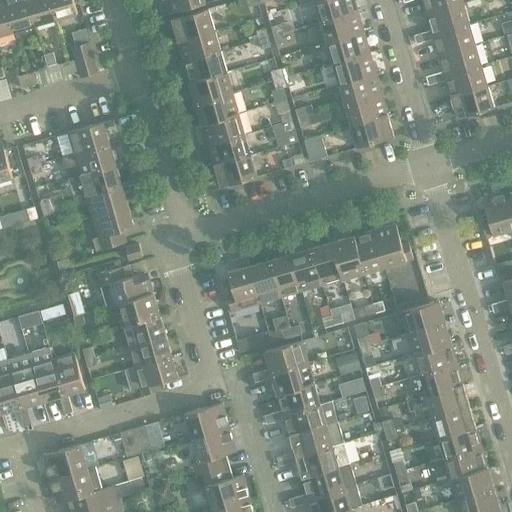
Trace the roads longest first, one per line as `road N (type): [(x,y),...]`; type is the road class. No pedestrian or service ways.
road 1 (residential): [(511,457),(431,167)]
road 2 (residential): [(431,167),(219,229),(191,226)]
road 3 (residential): [(19,443),(212,387)]
road 4 (residential): [(431,167),(383,0)]
road 5 (residential): [(212,387),(178,267),(191,226)]
road 6 (residential): [(191,226),(178,208),(137,74)]
road 7 (residential): [(275,511),(243,401),(230,388),(212,387)]
road 8 (residential): [(0,114),(137,74)]
